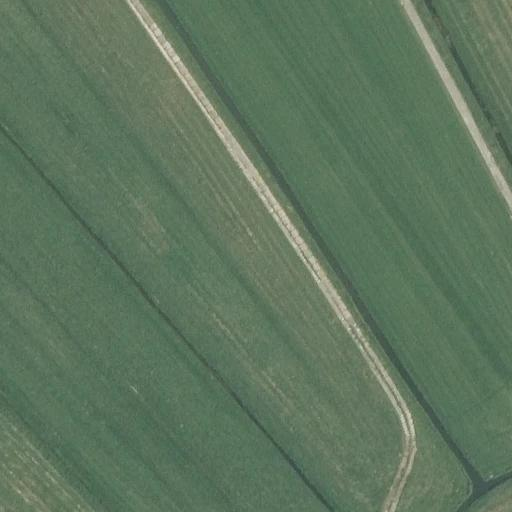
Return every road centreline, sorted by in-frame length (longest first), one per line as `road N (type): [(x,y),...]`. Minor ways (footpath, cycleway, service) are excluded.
road 1 (track): [(388,511),(409,457),(401,406),(128,0)]
road 2 (track): [(511,206),(407,0)]
